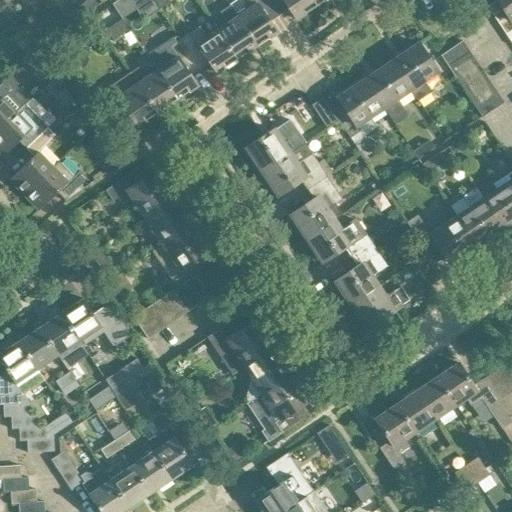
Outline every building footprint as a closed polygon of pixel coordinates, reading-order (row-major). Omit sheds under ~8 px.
[(134,6),(129,0),(117,0),(112,4),(118,12),(120,15),(134,6)] [(137,0),(146,13),(157,5),(153,0),(137,0)] [(165,0),(153,0),(157,5),(159,9),(168,3),(165,0)] [(266,16),(275,10),(268,0),(238,0),(230,6),(256,46),(276,32),(266,16)] [(268,0),(275,10),(285,3),(295,19),(316,6),(312,0),(268,0)] [(511,0),(496,0),(501,6),(491,13),(511,44),(511,0)] [(227,23),(217,30),(236,59),(256,46),(230,6),(220,13),(227,23)] [(122,18),(102,32),(109,42),(129,29),(122,18)] [(216,73),(236,59),(217,30),(206,38),(199,26),(180,39),(199,69),(209,62),(216,73)] [(168,64),(157,71),(176,99),(197,85),(190,75),(199,69),(180,39),(160,52),(168,64)] [(440,55),(447,66),(469,51),(462,41),(440,55)] [(391,61),(410,90),(417,101),(430,92),(423,81),(437,72),(418,43),(391,61)] [(454,77),(476,62),(469,51),(447,66),(454,77)] [(391,61),(364,79),(383,108),(394,124),(407,116),(396,99),(410,90),(391,61)] [(483,72),(476,62),(454,77),(461,87),(483,72)] [(156,113),(176,99),(157,71),(147,78),(139,67),(130,73),(156,113)] [(12,72),(4,80),(0,84),(0,128),(26,103),(31,98),(16,83),(20,80),(12,72)] [(461,87),(468,96),(490,82),(483,72),(461,87)] [(119,80),(100,93),(116,117),(125,110),(136,126),(156,113),(130,73),(119,80)] [(383,108),(364,79),(337,97),(346,110),(336,117),(338,121),(349,137),(360,130),(357,125),(383,108)] [(474,106),(496,92),(490,82),(468,96),(474,106)] [(503,102),(496,92),(474,106),(482,117),(503,102)] [(338,121),(336,117),(322,97),(311,105),(327,128),(338,121)] [(0,128),(0,153),(3,156),(18,141),(26,148),(32,142),(49,126),(26,103),(0,128)] [(289,138),(298,133),(289,119),(246,148),(262,171),(289,153),(296,148),(289,138)] [(58,136),(49,126),(32,142),(42,152),(58,136)] [(413,152),(418,160),(435,149),(429,141),(413,152)] [(296,148),(289,153),(262,171),(277,195),(300,180),(306,190),(327,176),(304,143),(296,148)] [(24,195),(52,167),(37,152),(9,179),(24,195)] [(444,162),(438,154),(421,165),(427,173),(444,162)] [(73,176),(63,166),(58,161),(52,167),(24,195),(38,210),(57,192),(64,199),(65,200),(83,188),(81,184),(87,179),(79,170),(73,176)] [(143,179),(136,169),(105,190),(112,201),(127,191),(145,217),(173,197),(155,171),(143,179)] [(511,171),(492,185),(496,190),(483,198),(502,227),(511,220),(511,171)] [(291,215),(306,238),(333,220),(342,214),(335,204),(342,200),(327,176),(306,190),(313,200),(291,215)] [(469,207),(457,216),(476,245),(502,227),(483,198),(476,188),(463,197),(469,207)] [(162,243),(191,224),(173,197),(145,217),(162,243)] [(415,237),(427,254),(429,257),(440,250),(448,263),(476,245),(457,216),(430,234),(427,229),(415,237)] [(340,230),(333,220),(306,238),(322,261),(344,247),(350,257),(371,243),(356,220),(340,230)] [(209,251),(191,224),(162,243),(163,244),(152,251),(172,281),(183,273),(181,270),(209,251)] [(387,266),(371,243),(350,257),(357,267),(335,281),(351,305),(378,286),(371,277),(387,266)] [(90,253),(101,270),(110,264),(99,248),(90,253)] [(442,277),(429,257),(427,254),(413,263),(429,286),(442,277)] [(195,275),(184,283),(198,304),(210,297),(195,275)] [(188,312),(198,304),(184,283),(173,290),(188,312)] [(385,297),(378,286),(351,305),(366,328),(409,300),(400,287),(385,297)] [(178,318),(188,312),(173,290),(163,297),(178,318)] [(163,297),(153,304),(168,325),(178,318),(163,297)] [(93,315),(82,298),(60,312),(83,346),(103,332),(113,346),(124,339),(103,308),(93,315)] [(153,304),(144,310),(158,332),(168,325),(153,304)] [(147,339),(158,332),(144,310),(133,317),(147,339)] [(39,327),(58,356),(67,369),(76,363),(70,354),(83,346),(60,312),(39,327)] [(242,328),(235,318),(206,337),(231,374),(244,365),(273,346),(255,319),(242,328)] [(39,327),(18,341),(37,370),(58,356),(39,327)] [(21,394),(22,394),(44,379),(37,370),(18,341),(0,352),(0,362),(7,373),(3,373),(0,373),(0,391),(19,391),(21,394)] [(244,365),(262,393),(291,374),(273,346),(244,365)] [(511,358),(503,365),(511,378),(511,358)] [(458,363),(437,377),(455,405),(465,398),(470,406),(481,399),(488,410),(499,402),(498,400),(483,378),(473,385),(458,363)] [(508,394),(511,390),(511,378),(503,365),(493,372),(508,394)] [(69,372),(63,376),(54,382),(60,390),(75,381),(69,372)] [(493,372),(483,378),(498,400),(508,394),(493,372)] [(263,429),(261,431),(268,442),(302,419),(296,409),(308,400),(291,374),(262,393),(246,404),(263,429)] [(107,382),(110,387),(116,396),(124,390),(115,377),(107,382)] [(435,419),(455,405),(437,377),(416,391),(435,419)] [(88,401),(94,410),(116,396),(110,387),(88,401)] [(134,405),(124,390),(116,396),(126,411),(134,405)] [(19,391),(0,391),(0,404),(3,405),(23,402),(22,394),(21,394),(19,391)] [(416,391),(395,405),(414,433),(435,419),(416,391)] [(3,417),(11,417),(30,415),(30,402),(23,402),(3,405),(3,417)] [(511,421),(499,402),(488,410),(501,428),(511,421)] [(404,439),(414,433),(395,405),(374,418),(389,441),(379,448),(393,468),(403,462),(398,453),(408,446),(404,439)] [(204,407),(196,412),(207,429),(215,424),(204,407)] [(37,414),(30,415),(11,417),(11,429),(18,429),(38,427),(37,414)] [(175,418),(144,438),(172,480),(193,465),(182,448),(192,441),(175,418)] [(19,441),(27,441),(46,438),(46,426),(38,427),(18,429),(19,441)] [(128,432),(115,441),(120,449),(134,441),(128,432)] [(27,453),(54,451),(53,438),(46,438),(27,441),(27,453)] [(149,453),(131,465),(150,494),(172,480),(144,438),(141,439),(149,453)] [(106,459),(120,449),(115,441),(101,450),(106,459)] [(64,451),(63,451),(51,460),(71,490),(81,484),(88,494),(99,511),(122,511),(129,508),(110,479),(102,468),(93,474),(85,473),(80,476),(64,451)] [(277,485),(255,500),(262,511),(281,511),(297,502),(313,491),(287,453),(285,454),(265,467),(277,485)] [(473,475),(484,468),(478,459),(466,466),(473,475)] [(0,479),(3,479),(20,477),(20,465),(0,466),(0,479)] [(129,508),(150,494),(131,465),(110,479),(129,508)] [(461,483),(473,475),(466,466),(455,474),(461,483)] [(490,477),(485,470),(484,468),(473,475),(479,484),(490,477)] [(467,492),(479,484),(473,475),(461,483),(467,492)] [(3,491),(10,491),(28,489),(28,477),(20,477),(3,479),(3,491)] [(11,502),(18,502),(36,501),(36,489),(28,489),(10,491),(11,502)] [(326,511),(313,491),(297,502),(281,511),(326,511)] [(19,511),(44,511),(44,501),(36,501),(18,502),(19,511)]
